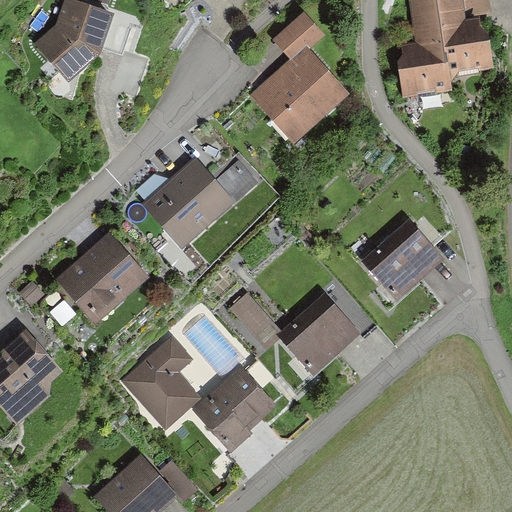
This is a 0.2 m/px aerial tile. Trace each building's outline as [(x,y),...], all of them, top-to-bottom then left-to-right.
[(116,13),(75,0),(65,0),(57,25),(35,44),(68,83),(102,53),(116,13)] [(459,71),(479,68),(480,71),(495,69),(489,26),(485,23),(485,17),(468,18),(468,16),(493,13),(491,0),(409,0),(410,0),(416,42),(402,44),(403,54),(397,54),(403,98),(454,91),(452,82),(459,71)] [(274,40),(291,59),(251,95),(294,144),(351,93),(311,49),(326,35),(305,11),(274,40)] [(217,181),(196,157),(170,179),(146,201),(142,204),(183,250),(260,182),(240,161),(217,181)] [(137,191),(146,201),(170,179),(155,174),(137,191)] [(446,259),(411,219),(363,260),(398,301),(446,259)] [(150,276),(110,231),(56,280),(96,325),(150,276)] [(46,294),(33,280),(19,293),(32,307),(46,294)] [(380,326),(342,284),(286,334),(282,337),(316,374),(360,335),(364,340),(380,326)] [(282,337),(286,334),(249,292),(230,309),(267,351),(282,337)] [(64,371),(28,329),(0,353),(0,405),(18,426),(50,398),(52,381),(64,371)] [(194,359),(173,336),(123,381),(167,430),(203,398),(180,372),(194,359)] [(278,405),(243,365),(192,409),(231,453),(254,433),(251,430),(278,405)] [(159,472),(142,454),(95,495),(109,511),(160,511),(178,497),(183,503),(199,489),(173,459),(159,472)] [(77,493),(64,479),(47,494),(60,509),(77,493)]
